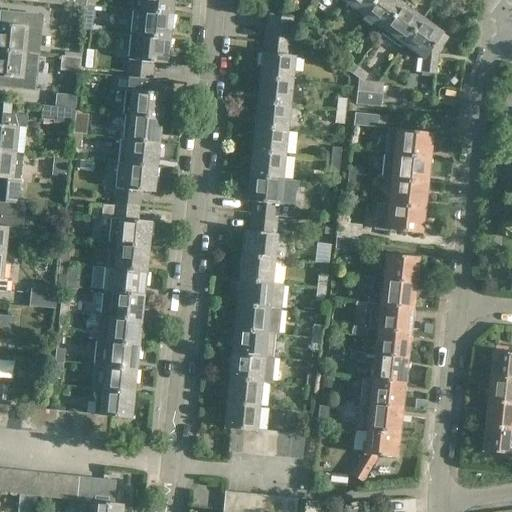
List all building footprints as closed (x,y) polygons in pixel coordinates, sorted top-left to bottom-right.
[(171,14),(172,0),(139,0),(139,11),(171,14)] [(363,17),(375,0),(345,0),(344,2),(363,17)] [(383,31),(403,4),(397,0),(375,0),(363,17),(383,31)] [(401,49),(403,45),(423,18),(403,4),(383,31),(384,31),(381,35),(401,49)] [(93,18),(94,7),(85,7),(84,17),(93,18)] [(38,38),(40,15),(12,12),(12,11),(0,9),(0,50),(24,53),(26,37),(38,38)] [(169,39),(171,14),(139,11),(132,10),(130,35),(169,39)] [(266,28),(291,30),(292,18),(268,16),(266,28)] [(403,45),(404,46),(423,60),(422,74),(435,75),(437,51),(441,46),(436,42),(442,33),(423,18),(403,45)] [(289,43),(290,37),(291,30),(266,28),(265,41),(289,43)] [(130,35),(128,59),(127,59),(126,73),(152,75),(153,62),(166,63),(169,39),(136,35),(130,35)] [(299,56),(301,38),(290,37),(289,43),(265,41),(264,53),(263,53),(260,77),(292,80),(295,56),(299,56)] [(24,53),(0,50),(0,77),(5,78),(4,90),(29,92),(31,80),(22,79),(24,53)] [(353,73),(358,66),(347,58),(342,65),(353,73)] [(358,66),(353,73),(362,80),(367,73),(358,66)] [(161,118),(163,94),(160,94),(161,82),(114,77),(113,90),(124,91),(122,114),(161,118)] [(257,101),(290,105),(292,80),(260,77),(257,101)] [(367,104),(369,93),(356,91),(355,103),(367,104)] [(369,93),(367,104),(380,106),(381,94),(369,93)] [(336,109),(345,110),(346,98),(337,97),(336,109)] [(255,126),(287,129),(290,105),(257,101),(255,126)] [(344,123),(345,110),(336,109),(335,122),(344,123)] [(0,151),(22,154),(25,128),(26,128),(27,114),(2,112),(0,125),(0,151)] [(354,113),(352,125),(376,128),(378,116),(354,113)] [(119,139),(158,143),(161,118),(122,114),(122,115),(124,115),(122,139),(119,138),(119,139)] [(72,135),(81,136),(83,123),(74,122),(72,135)] [(252,151),(284,154),(287,129),(255,126),(252,151)] [(428,158),(431,133),(384,129),(382,154),(394,155),(428,158)] [(80,148),(81,136),(72,135),(71,148),(80,148)] [(155,167),(158,143),(119,139),(117,162),(123,162),(123,164),(117,163),(117,164),(122,164),(155,167)] [(330,159),(339,160),(340,147),(332,146),(330,159)] [(0,190),(19,193),(21,180),(20,180),(22,154),(0,151),(0,190)] [(250,175),(282,178),(284,154),(252,151),(250,175)] [(426,183),(428,158),(394,155),(393,169),(382,168),(381,179),(392,179),(395,180),(426,183)] [(338,173),(339,160),(330,159),(329,172),(338,173)] [(153,192),(155,167),(122,164),(117,164),(115,187),(113,201),(139,204),(141,191),(153,192)] [(348,176),(361,177),(362,167),(349,165),(348,176)] [(279,204),(282,179),(282,178),(250,175),(247,200),(253,201),(252,213),(251,219),(276,222),(278,204),(279,204)] [(360,185),(361,177),(348,176),(347,183),(360,185)] [(392,179),(389,204),(423,207),(426,183),(395,180),(392,179)] [(22,229),(25,205),(0,202),(0,253),(5,254),(7,237),(13,238),(14,228),(22,229)] [(389,204),(377,203),(374,228),(389,229),(421,233),(423,207),(389,204)] [(139,209),(113,206),(102,205),(101,218),(110,219),(107,242),(148,246),(150,222),(138,220),(139,209)] [(276,222),(251,219),(250,231),(245,230),(242,255),(274,258),(274,259),(284,260),(285,248),(275,247),(276,234),(275,234),(276,222)] [(336,237),(361,240),(363,225),(338,222),(336,237)] [(360,252),(361,240),(336,237),(335,249),(360,252)] [(113,268),(146,271),(148,246),(107,242),(105,267),(113,268)] [(59,262),(68,263),(70,251),(61,250),(59,262)] [(240,280),(271,283),(274,259),(274,258),(242,255),(240,280)] [(383,279),(415,283),(418,258),(385,255),(383,279)] [(67,276),(68,263),(59,262),(58,275),(67,276)] [(111,293),(143,295),(146,271),(113,268),(111,293)] [(315,287),(324,288),(325,275),(316,274),(315,287)] [(371,289),(373,279),(358,277),(356,285),(371,289)] [(380,305),(412,309),(415,283),(383,279),(380,305)] [(281,309),(283,286),(284,284),(271,283),(240,280),(237,305),(281,309)] [(29,306),(55,308),(57,290),(30,287),(29,306)] [(323,301),(324,288),(315,287),(314,300),(323,301)] [(108,317),(141,320),(143,295),(111,293),(108,317)] [(59,312),(68,313),(70,300),(61,299),(59,312)] [(368,314),(370,304),(355,302),(353,310),(368,314)] [(266,333),(278,334),(281,309),(237,305),(234,329),(266,333)] [(377,330),(410,333),(412,309),(380,305),(377,330)] [(67,325),(68,313),(59,312),(58,325),(67,325)] [(0,328),(14,330),(15,317),(3,316),(0,315),(0,328)] [(106,341),(138,344),(141,320),(108,317),(106,341)] [(311,337),(320,338),(321,325),(312,324),(311,337)] [(366,340),(368,329),(353,328),(351,335),(366,340)] [(264,357),(266,333),(234,329),(232,354),(264,357)] [(374,355),(407,358),(410,333),(377,330),(374,355)] [(318,350),(320,338),(311,337),(310,349),(318,350)] [(136,369),(138,344),(106,341),(103,366),(136,369)] [(54,361),(63,362),(65,349),(56,348),(54,361)] [(493,377),(511,378),(511,352),(496,351),(493,377)] [(363,364),(365,354),(350,352),(348,359),(363,364)] [(264,357),(271,358),(271,357),(264,357),(232,354),(229,378),(261,381),(271,382),(272,373),(262,372),(264,357)] [(372,379),(404,383),(407,358),(374,355),(372,379)] [(62,375),(63,362),(54,361),(53,374),(62,375)] [(307,373),(316,374),(317,362),(306,361),(305,373),(307,373)] [(101,390),(133,393),(136,369),(103,366),(101,390)] [(306,386),(315,387),(316,374),(307,373),(306,386)] [(325,374),(324,387),(333,388),(334,375),(325,374)] [(491,401),(511,403),(511,378),(493,377),(491,401)] [(229,378),(227,403),(259,406),(261,381),(229,378)] [(369,404),(401,408),(404,383),(372,379),(369,404)] [(313,399),(315,387),(306,386),(304,398),(313,399)] [(131,418),(133,393),(101,390),(98,415),(110,416),(131,418)] [(511,403),(491,401),(488,426),(511,428),(511,403)] [(358,414),(361,403),(346,402),(344,409),(358,414)] [(259,406),(227,403),(224,428),(231,428),(245,430),(256,431),(256,429),(259,406)] [(366,429),(399,433),(401,408),(369,404),(366,429)] [(0,428),(8,430),(10,406),(0,405),(0,428)] [(19,431),(22,407),(10,406),(8,430),(19,431)] [(30,432),(33,408),(22,407),(19,431),(30,432)] [(33,408),(30,432),(42,433),(44,409),(33,408)] [(60,435),(62,411),(49,410),(47,433),(60,435)] [(73,436),(75,413),(62,411),(60,435),(73,436)] [(84,437),(86,414),(75,413),(73,436),(84,437)] [(95,438),(97,415),(86,414),(84,437),(95,438)] [(97,415),(95,438),(107,440),(110,416),(98,415),(97,415)] [(511,454),(511,428),(488,426),(485,451),(511,454)] [(243,452),(245,430),(231,428),(229,451),(243,452)] [(267,455),(269,431),(256,429),(256,431),(255,454),(267,455)] [(396,457),(399,433),(366,429),(363,455),(351,473),(362,482),(380,456),(396,457)] [(255,454),(256,431),(245,430),(243,452),(255,454)] [(279,456),(280,432),(269,431),(267,455),(279,456)] [(291,457),(292,433),(280,432),(279,456),(291,457)] [(292,433),(291,457),(301,458),(304,434),(292,433)] [(12,494),(15,471),(4,470),(1,493),(12,494)] [(24,495),(26,472),(15,471),(12,494),(24,495)] [(26,472),(24,495),(36,496),(38,473),(26,472)] [(54,498),(56,475),(43,474),(41,496),(54,498)] [(66,499),(68,476),(56,475),(54,498),(66,499)] [(77,500),(79,477),(68,476),(66,499),(77,500)] [(89,501),(92,479),(79,477),(77,500),(89,501)] [(92,479),(89,501),(101,502),(104,480),(92,479)] [(233,511),(236,492),(225,491),(223,511),(233,511)] [(245,511),(247,494),(236,492),(233,511),(245,511)] [(257,511),(259,495),(247,494),(245,511),(257,511)] [(269,511),(272,496),(259,495),(257,511),(269,511)] [(281,511),(283,497),(272,496),(269,511),(281,511)] [(283,497),(281,511),(296,511),(298,499),(283,497)] [(89,501),(88,511),(121,511),(122,504),(101,502),(89,501)]
